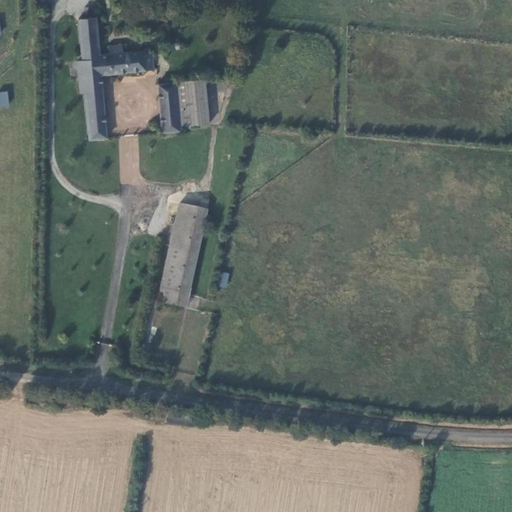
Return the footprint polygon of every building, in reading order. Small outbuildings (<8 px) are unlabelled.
[(152,70),(151,55),(144,55),(143,51),(122,53),(121,46),(108,47),(109,57),(98,59),(94,16),(75,17),(80,61),(75,62),(78,94),(83,94),(87,140),(105,139),(100,75),(152,70)] [(209,129),(208,84),(179,85),(180,131),(209,129)] [(180,131),(179,85),(161,86),(162,134),(181,134),(180,131)] [(0,107),(9,106),(7,91),(0,91),(0,107)] [(206,211),(177,204),(155,302),(184,308),(206,211)] [(221,272),(219,287),(227,288),(228,273),(221,272)] [(54,403),(56,393),(27,389),(25,399),(54,403)] [(194,423),(195,413),(165,409),(164,418),(194,423)]
